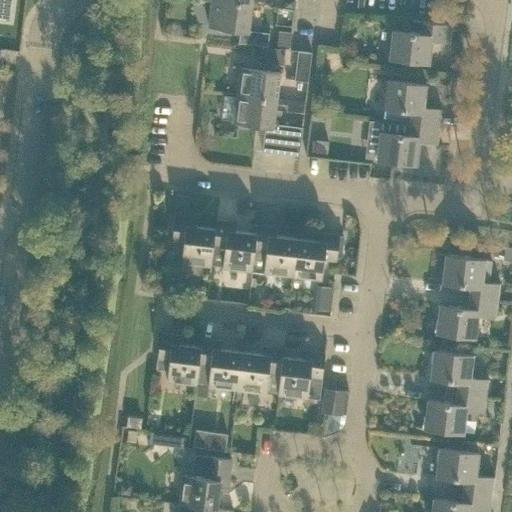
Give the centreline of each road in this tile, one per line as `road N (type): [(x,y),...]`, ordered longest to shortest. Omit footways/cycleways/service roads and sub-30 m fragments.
road 1 (unclassified): [(64,0),(42,27),(36,61),(0,377)]
road 2 (residential): [(385,197),(468,207),(494,0)]
road 3 (residential): [(176,114),(170,171),(385,197)]
road 4 (residential): [(356,447),(385,197)]
road 5 (residential): [(268,511),(278,439),(356,447)]
